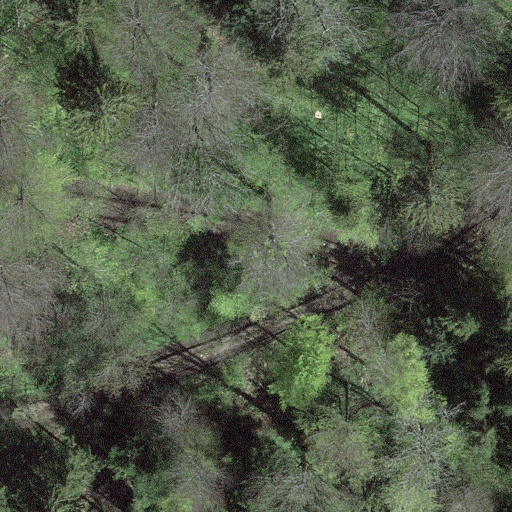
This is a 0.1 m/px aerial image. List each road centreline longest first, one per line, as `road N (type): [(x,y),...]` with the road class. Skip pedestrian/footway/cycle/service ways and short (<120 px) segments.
road 1 (track): [(511,183),(404,257),(0,430)]
road 2 (track): [(404,257),(160,216),(0,175)]
